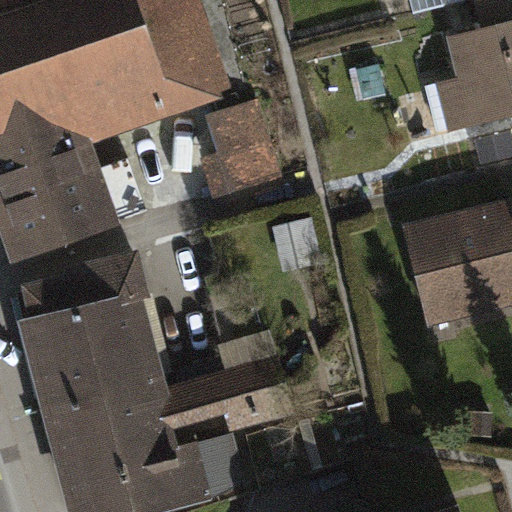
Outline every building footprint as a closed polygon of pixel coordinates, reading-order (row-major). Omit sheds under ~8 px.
[(73,0),(0,26),(0,213),(19,267),(120,231),(90,146),(235,94),(201,0),(73,0)] [(487,34),(456,41),(466,83),(434,91),(445,134),(511,117),(511,0),(497,0),(480,4),(487,34)] [(263,107),(216,122),(226,156),(209,162),(220,198),(285,178),(263,107)] [(511,209),(417,233),(437,319),(511,301),(511,209)] [(166,368),(62,395),(86,483),(78,486),(85,511),(166,511),(249,489),(236,443),(182,458),(174,431),(237,413),(241,429),(293,415),(277,362),(292,358),(271,285),(282,281),(270,238),(213,254),(225,297),(213,300),(235,376),(173,393),(166,368)] [(146,258),(77,276),(79,283),(36,294),(62,395),(166,368),(149,303),(157,301),(146,258)] [(464,511),(460,497),(410,511),(464,511)]
